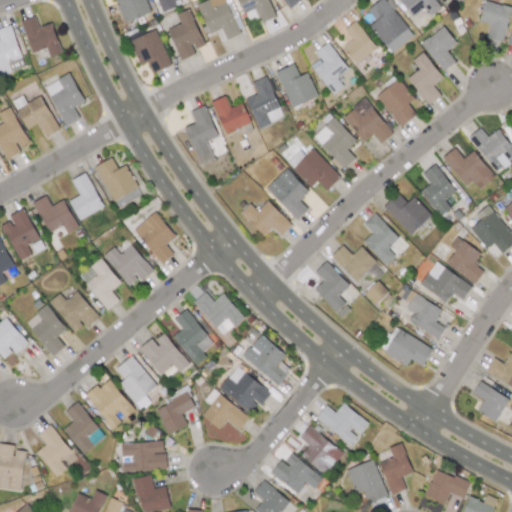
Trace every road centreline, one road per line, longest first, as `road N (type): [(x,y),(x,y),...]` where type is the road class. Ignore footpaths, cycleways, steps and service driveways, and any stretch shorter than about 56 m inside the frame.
road 1 (tertiary): [(66,0),(125,121),(256,294),(374,404),(511,483)]
road 2 (tertiary): [(511,456),(358,359),(272,280),(143,111),(89,0)]
road 3 (residential): [(256,294),(372,184),(493,89)]
road 4 (residential): [(231,235),(61,385),(17,404)]
road 5 (residential): [(125,121),(299,34),(345,0)]
road 6 (residential): [(344,347),(253,457),(216,473)]
road 7 (residential): [(511,285),(418,431)]
road 8 (residential): [(125,121),(0,193)]
